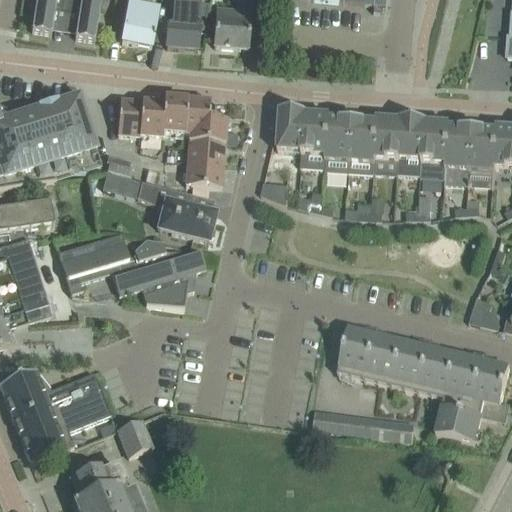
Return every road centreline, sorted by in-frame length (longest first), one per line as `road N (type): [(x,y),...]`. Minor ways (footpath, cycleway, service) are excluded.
road 1 (residential): [(232,290),(511,354)]
road 2 (residential): [(0,63),(264,95)]
road 3 (residential): [(264,95),(224,288),(232,290)]
road 4 (residential): [(151,341),(153,328),(222,339),(232,290)]
road 5 (residential): [(264,95),(394,106)]
